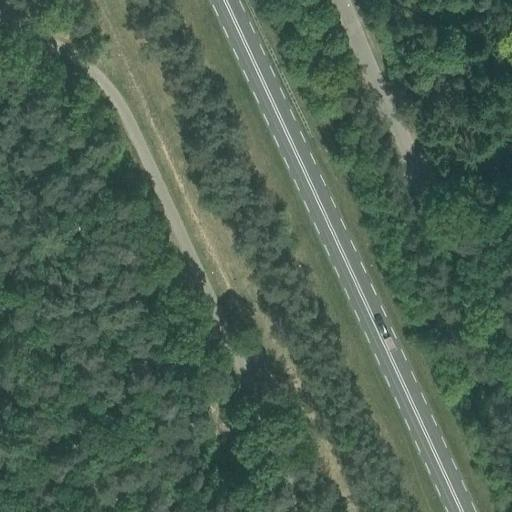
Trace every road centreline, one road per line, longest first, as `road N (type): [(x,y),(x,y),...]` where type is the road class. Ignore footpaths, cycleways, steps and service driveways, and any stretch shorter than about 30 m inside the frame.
road 1 (primary): [(222,0),(463,511)]
road 2 (residential): [(397,146),(339,0)]
